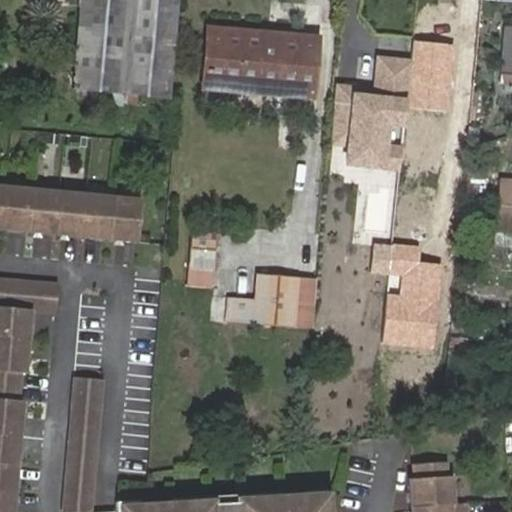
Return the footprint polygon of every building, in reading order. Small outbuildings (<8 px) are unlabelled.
[(175,0),(75,0),(68,91),(166,99),(175,0)] [(511,0),(478,0),(478,2),(499,5),(499,0),(511,0),(511,22),(506,21),(500,86),(511,87),(511,0)] [(200,94),(310,101),(316,41),(206,32),(200,94)] [(410,65),(379,62),(375,100),(355,98),(355,90),(339,88),(333,145),(347,147),(345,165),(400,171),(410,65)] [(497,230),(511,231),(511,184),(501,183),(497,230)] [(33,188),(5,186),(1,230),(29,232),(33,188)] [(59,191),(33,188),(29,232),(56,235),(59,191)] [(87,194),(59,191),(56,235),(83,237),(87,194)] [(114,196),(87,194),(83,237),(110,240),(114,196)] [(141,199),(114,196),(110,240),(137,242),(141,199)] [(188,269),(213,271),(216,231),(191,229),(188,269)] [(212,271),(188,269),(186,286),(211,288),(212,271)] [(295,278),(256,274),(254,299),(227,297),(225,322),(291,327),(295,278)] [(315,279),(295,278),(291,327),(311,329),(315,279)] [(58,286),(0,281),(0,308),(31,311),(55,313),(58,286)] [(31,311),(0,308),(0,337),(28,340),(31,311)] [(28,340),(0,337),(0,386),(19,388),(20,375),(25,375),(28,340)] [(447,338),(443,388),(461,389),(466,340),(447,338)] [(74,379),(62,511),(89,511),(101,382),(74,379)] [(19,388),(0,386),(0,435),(19,437),(23,403),(17,402),(19,388)] [(19,437),(0,435),(0,463),(17,465),(19,437)] [(17,465),(0,463),(0,491),(14,492),(17,465)] [(408,481),(409,508),(414,508),(453,506),(451,479),(447,480),(447,465),(413,466),(412,481),(408,481)] [(12,511),(14,492),(0,491),(0,511),(12,511)] [(315,511),(315,499),(123,511),(315,511)]
